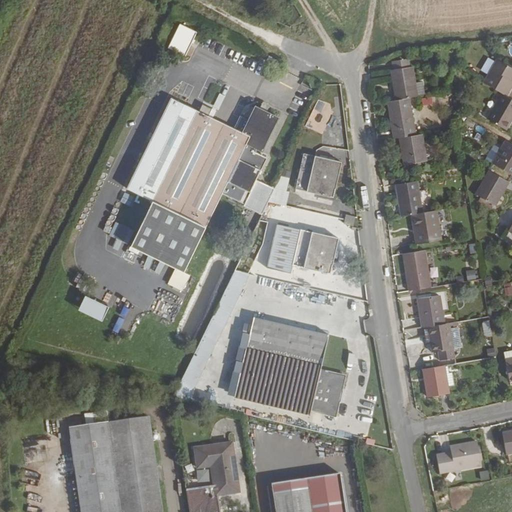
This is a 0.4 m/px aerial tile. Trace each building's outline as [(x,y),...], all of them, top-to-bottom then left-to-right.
[(189,55),(197,30),(177,24),(169,49),(189,55)] [(391,70),(396,100),(410,98),(417,97),(417,96),(415,83),(412,67),(410,67),(408,59),(392,61),(393,70),(391,70)] [(511,68),(497,60),(483,83),(502,93),(506,96),(511,85),(511,81),(511,79),(511,68)] [(423,81),(415,83),(417,96),(424,95),(423,81)] [(502,93),(487,119),(506,130),(511,120),(511,99),(506,96),(502,93)] [(152,201),(130,246),(184,272),(222,193),(244,204),(244,205),(262,214),(268,201),(275,189),(256,180),(267,158),(254,151),(255,149),(261,152),(277,119),(254,108),(248,120),(240,116),(234,128),(208,116),(212,109),(202,104),(198,111),(170,98),(126,188),(152,201)] [(318,98),(304,126),(321,134),(335,106),(318,98)] [(396,100),(387,102),(393,139),(399,138),(416,135),(410,98),(396,100)] [(473,137),(482,137),(481,129),(472,130),(473,137)] [(416,135),(399,138),(404,165),(427,161),(422,134),(416,135)] [(511,144),(505,140),(492,163),(511,175),(511,144)] [(488,156),(493,159),(498,151),(493,147),(488,156)] [(296,188),(333,198),(342,162),(304,153),(296,188)] [(489,171),(475,194),(480,197),(493,205),(495,206),(509,182),(489,171)] [(286,206),(289,192),(286,191),(290,178),(281,176),(275,189),(268,201),(283,205),(286,206)] [(396,184),(401,216),(412,215),(422,213),(417,181),(396,184)] [(132,206),(136,195),(124,191),(120,202),(132,206)] [(493,205),(480,197),(478,201),(491,209),(493,205)] [(280,218),(283,205),(268,201),(262,214),(280,218)] [(422,213),(412,215),(416,244),(441,240),(436,210),(422,213)] [(353,226),(355,217),(346,215),(344,224),(353,226)] [(129,243),(134,228),(114,222),(109,237),(129,243)] [(276,224),(266,268),(291,273),(293,265),(330,274),(339,238),(276,224)] [(120,256),(124,246),(114,242),(110,251),(120,256)] [(470,253),(477,253),(476,243),(469,244),(470,253)] [(425,250),(402,254),(409,291),(431,287),(425,250)] [(468,280),(476,278),(474,269),(466,271),(468,280)] [(235,270),(173,398),(188,401),(250,274),(235,270)] [(511,286),(503,288),(505,295),(511,293),(511,286)] [(440,295),(417,298),(422,327),(427,327),(444,324),(440,295)] [(240,372),(234,397),(310,415),(311,411),(336,416),(345,375),(321,370),(329,335),(253,317),(249,334),(243,332),(239,347),(246,348),(242,362),(236,361),(234,371),(240,372)] [(485,337),(492,336),(489,320),(482,321),(485,337)] [(444,324),(427,327),(432,352),(437,351),(454,349),(449,323),(444,324)] [(511,345),(502,347),(510,382),(511,381),(511,345)] [(454,349),(437,351),(439,361),(455,358),(454,349)] [(445,366),(423,370),(427,397),(449,393),(448,386),(446,373),(445,366)] [(94,424),(108,423),(107,411),(92,413),(94,424)] [(108,423),(120,511),(162,511),(149,417),(108,423)] [(120,511),(108,423),(94,424),(68,428),(80,511),(120,511)] [(511,431),(502,433),(506,455),(511,454),(511,431)] [(24,445),(24,457),(52,457),(52,439),(34,439),(34,445),(24,445)] [(450,452),(435,455),(439,474),(481,466),(477,441),(449,446),(450,452)] [(213,486),(185,490),(188,511),(217,511),(215,496),(239,492),(232,443),(194,448),(197,468),(211,466),(213,486)] [(346,511),(340,469),(271,480),(275,511),(346,511)] [(479,473),(481,481),(490,478),(488,470),(479,473)]
